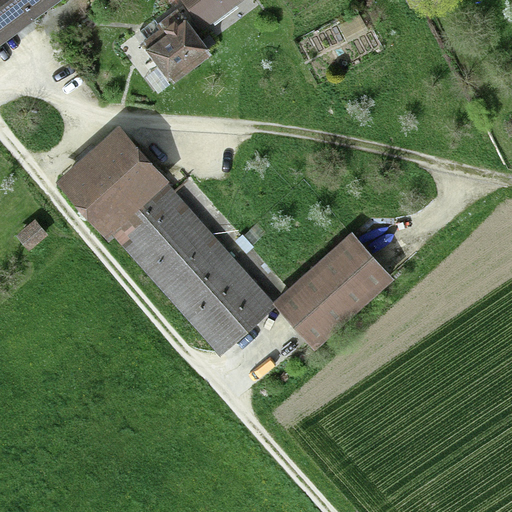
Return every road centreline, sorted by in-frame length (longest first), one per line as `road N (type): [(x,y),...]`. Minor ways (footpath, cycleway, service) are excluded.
road 1 (track): [(0,88),(145,121),(298,131),(511,179)]
road 2 (track): [(329,511),(0,124)]
